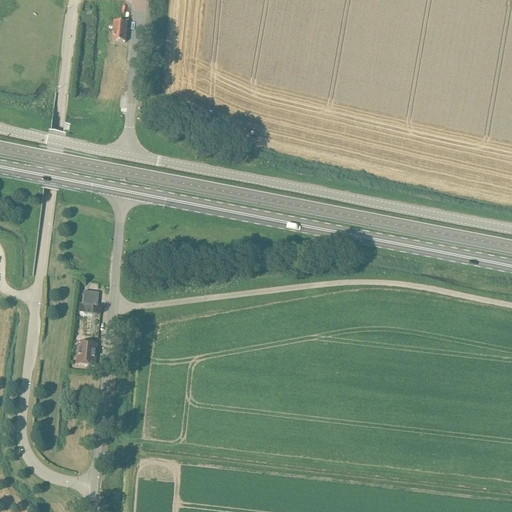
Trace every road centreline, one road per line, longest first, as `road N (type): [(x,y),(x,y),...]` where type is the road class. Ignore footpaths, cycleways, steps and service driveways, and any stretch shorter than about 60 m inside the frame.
road 1 (track): [(511,199),(249,138),(170,102),(175,0)]
road 2 (primary): [(511,267),(123,191)]
road 3 (unclassified): [(511,230),(125,156)]
road 4 (track): [(132,455),(511,498)]
road 5 (track): [(133,445),(511,485)]
road 6 (unclassified): [(53,159),(22,446),(43,473),(93,486)]
road 7 (unclassified): [(123,191),(93,486)]
road 8 (track): [(132,307),(117,443),(133,445),(128,511)]
road 9 (unclassified): [(53,159),(73,0)]
road 10 (unclassified): [(125,156),(141,0)]
road 11 (unclassified): [(125,156),(0,129)]
road 12 (primary): [(123,191),(0,168)]
